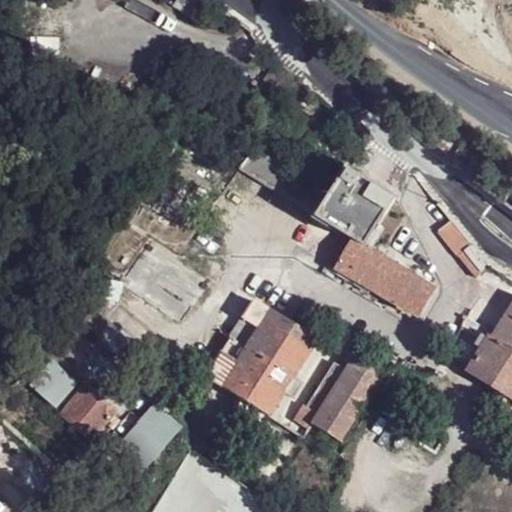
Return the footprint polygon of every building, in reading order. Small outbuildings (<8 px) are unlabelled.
[(172,170),(181,140),(166,135),(158,167),(172,170)] [(367,249),(395,200),(350,174),(335,198),(257,145),(239,175),(354,241),(339,271),(422,319),(437,291),(367,249)] [(448,221),(434,232),(454,257),(468,246),(448,221)] [(468,246),(454,257),(473,280),(474,278),(484,265),(468,246)] [(484,265),(474,278),(501,295),(510,282),(484,265)] [(258,304),(248,320),(262,330),(272,314),(268,312),(258,304)] [(84,326),(104,343),(118,330),(98,311),(84,326)] [(312,352),(317,343),(272,314),(262,330),(312,352)] [(498,338),(474,372),(501,389),(511,396),(511,315),(499,336),(498,338)] [(469,319),(463,330),(484,342),(494,340),(495,337),(498,338),(499,336),(469,319)] [(248,320),(234,338),(249,348),(262,330),(248,320)] [(238,364),(224,387),(243,400),(260,411),(270,417),(286,394),(295,379),(312,352),(262,330),(249,348),(238,364)] [(234,338),(224,355),(238,364),(249,348),(234,338)] [(224,387),(238,364),(224,355),(210,378),(219,384),(224,387)] [(313,423),(342,443),(383,374),(355,355),(345,371),(313,423)] [(55,362),(33,388),(54,407),(76,380),(55,362)] [(303,417),(313,423),(345,371),(335,365),(303,417)] [(410,408),(423,383),(399,368),(393,377),(397,380),(390,397),(410,408)] [(297,401),(306,387),(295,379),(286,394),(297,401)] [(86,433),(112,407),(87,382),(61,408),(86,433)] [(495,398),(496,404),(511,414),(511,413),(511,396),(501,389),(495,398)] [(256,421),(260,411),(243,400),(237,411),(256,421)] [(177,430),(149,405),(110,453),(138,477),(177,430)] [(195,450),(204,439),(190,428),(181,440),(195,450)] [(191,452),(153,511),(276,511),(279,507),(191,452)] [(71,474),(81,462),(71,454),(61,465),(71,474)]
